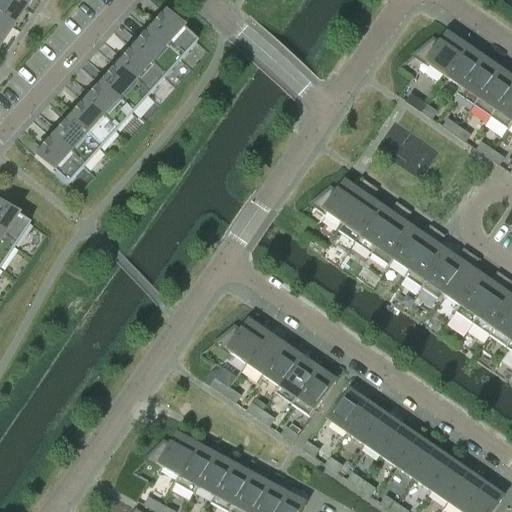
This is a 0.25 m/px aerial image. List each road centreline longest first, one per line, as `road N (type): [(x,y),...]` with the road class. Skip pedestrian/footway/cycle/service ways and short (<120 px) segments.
road 1 (residential): [(511,462),(225,261)]
road 2 (residential): [(51,511),(225,261)]
road 3 (residential): [(0,137),(122,0)]
road 4 (residential): [(225,261),(327,109)]
road 5 (residential): [(327,109),(202,0)]
road 6 (residential): [(327,109),(406,0)]
road 7 (residential): [(511,195),(482,200),(471,240),(511,267)]
